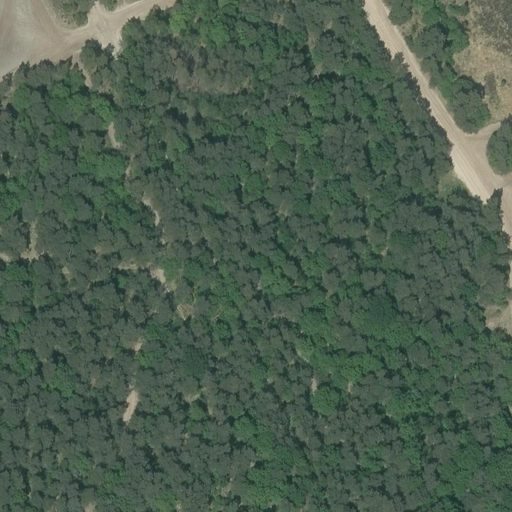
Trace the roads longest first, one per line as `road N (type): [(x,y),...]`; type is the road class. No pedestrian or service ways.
road 1 (track): [(0,35),(58,52),(96,100),(201,300),(214,379),(249,414),(251,464),(285,511)]
road 2 (unclassified): [(329,511),(98,0)]
road 3 (track): [(369,0),(498,209),(511,259)]
